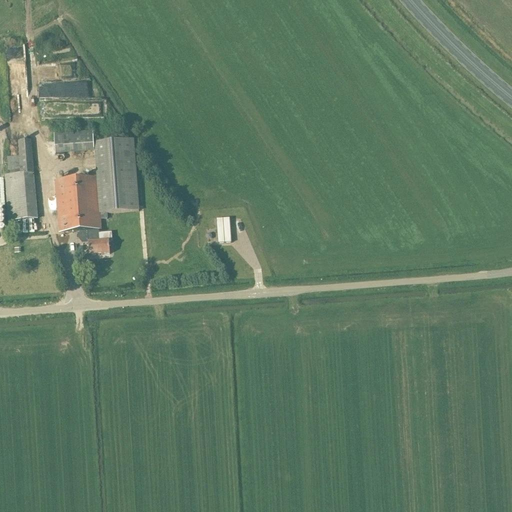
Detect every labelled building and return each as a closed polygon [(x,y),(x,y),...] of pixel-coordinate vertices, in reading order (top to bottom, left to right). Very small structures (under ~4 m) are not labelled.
[(25,45),(7,46),(7,59),(17,58),(17,57),(25,56),(25,45)] [(54,134),(56,156),(94,153),(92,131),(54,134)] [(4,176),(8,222),(38,220),(32,141),(18,142),(19,156),(7,157),(8,175),(4,176)] [(88,244),(89,256),(110,255),(109,243),(112,242),(112,233),(99,234),(99,231),(102,231),(101,220),(108,220),(107,215),(139,212),(134,141),(94,144),(96,178),(54,181),(58,234),(90,232),(90,244),(88,244)] [(231,244),(230,220),(217,220),(218,245),(231,244)]
